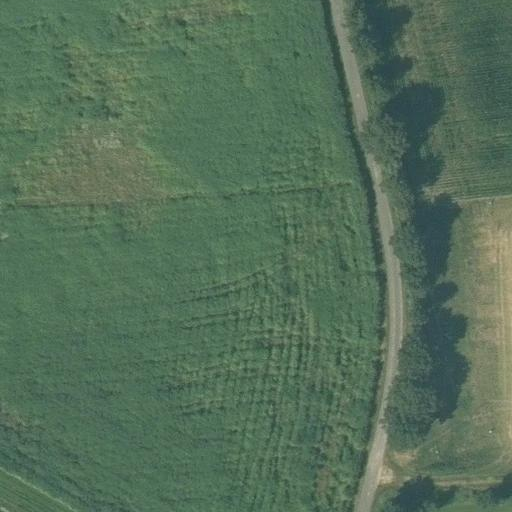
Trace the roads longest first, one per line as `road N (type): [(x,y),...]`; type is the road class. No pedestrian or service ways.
road 1 (unclassified): [(358,511),(373,463),(396,298),(391,213),(340,0)]
road 2 (track): [(511,479),(443,484),(369,475)]
